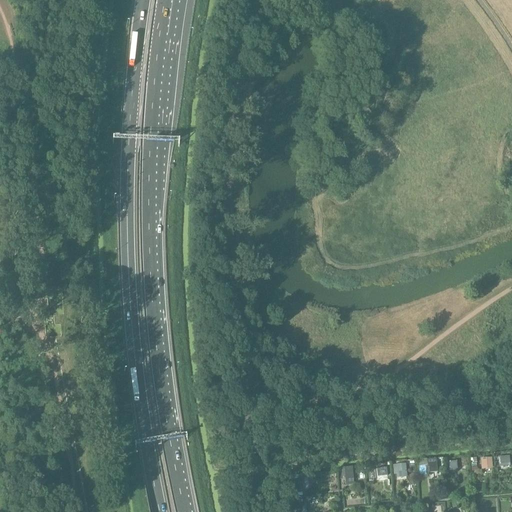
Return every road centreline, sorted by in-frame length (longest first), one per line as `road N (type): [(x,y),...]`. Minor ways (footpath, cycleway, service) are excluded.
road 1 (motorway): [(184,511),(147,242),(164,0)]
road 2 (motorway): [(128,138),(129,314),(159,511)]
road 3 (track): [(246,406),(315,400),(382,377),(511,286)]
road 4 (motorway): [(128,138),(163,0)]
road 5 (motorway): [(142,0),(128,138)]
